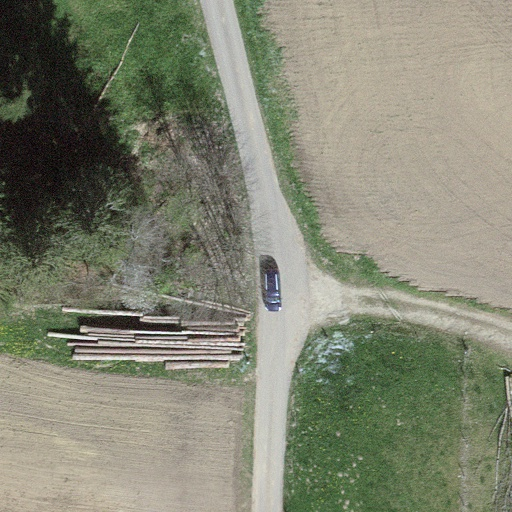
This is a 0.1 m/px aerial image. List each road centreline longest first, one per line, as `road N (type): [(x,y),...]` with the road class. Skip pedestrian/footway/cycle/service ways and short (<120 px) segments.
road 1 (unclassified): [(266,511),(278,260),(215,0)]
road 2 (track): [(511,345),(378,311),(279,318)]
